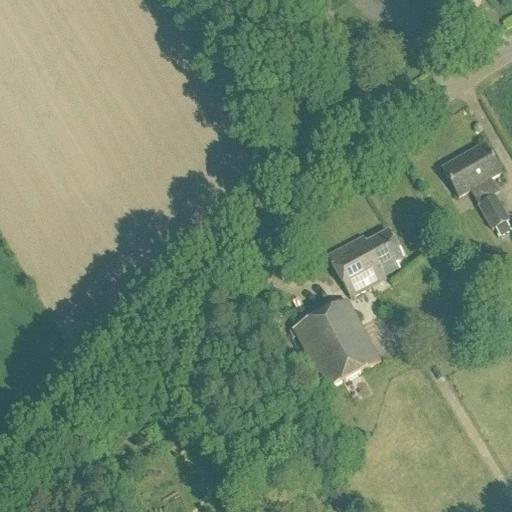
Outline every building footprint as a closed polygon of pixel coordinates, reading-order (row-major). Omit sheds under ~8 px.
[(479,4),(477,0),(442,0),(454,19),(479,4)] [(320,7),(302,17),(320,48),(338,37),(320,7)] [(485,204),(477,209),(491,233),(507,224),(490,195),(493,193),(488,184),(499,177),(483,149),(471,156),(474,161),(463,167),(460,163),(447,170),(449,174),(444,177),(458,202),(477,190),(485,204)] [(511,234),(505,225),(494,231),(500,241),(511,234)] [(387,282),(385,279),(395,273),(392,268),(399,264),(385,237),(364,248),(360,242),(325,261),(348,303),(387,282)] [(499,304),(511,296),(511,269),(499,247),(475,261),(499,304)] [(291,334),(325,396),(379,366),(345,305),(291,334)]
